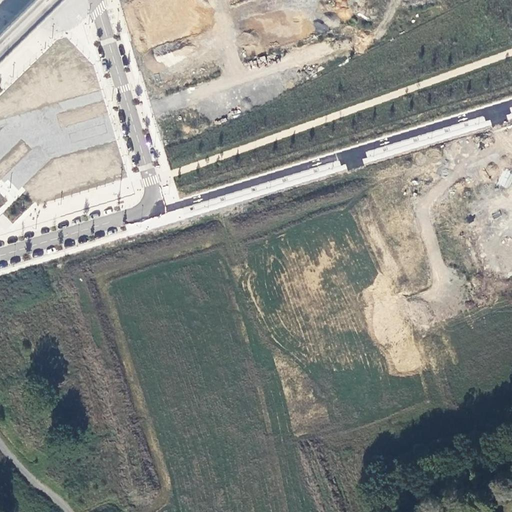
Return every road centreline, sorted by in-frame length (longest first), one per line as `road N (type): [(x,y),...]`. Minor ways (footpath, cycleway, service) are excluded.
road 1 (unclassified): [(157,207),(511,101)]
road 2 (unclassified): [(157,207),(95,0)]
road 3 (unclassified): [(0,256),(157,207)]
